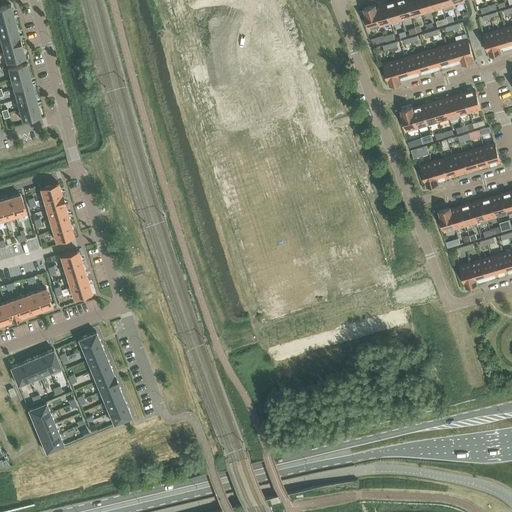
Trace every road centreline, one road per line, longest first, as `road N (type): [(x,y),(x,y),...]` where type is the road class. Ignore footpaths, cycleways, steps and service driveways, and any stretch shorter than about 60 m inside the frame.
road 1 (primary): [(511,407),(68,511)]
road 2 (primary): [(122,511),(341,460),(511,442)]
road 3 (residential): [(232,142),(294,349),(379,319),(377,304)]
road 4 (residential): [(123,306),(65,116)]
road 5 (residential): [(377,304),(323,114)]
road 6 (unclassified): [(179,511),(356,472)]
road 7 (unclassified): [(511,498),(430,474),(356,472)]
road 8 (residential): [(375,105),(511,63)]
road 9 (residential): [(0,349),(123,306)]
road 10 (residential): [(65,116),(34,0)]
